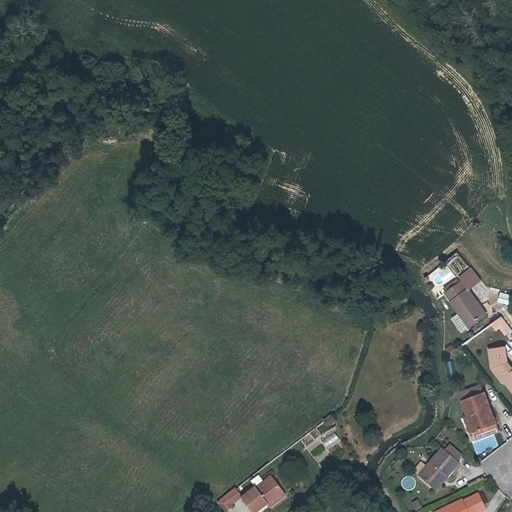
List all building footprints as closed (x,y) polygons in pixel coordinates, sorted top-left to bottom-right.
[(469,268),(457,279),(465,291),(479,279),(469,268)] [(454,280),(451,282),(454,286),(445,292),(444,292),(450,301),(449,302),(459,316),(468,329),(484,316),(466,291),(464,292),(457,283),(457,284),(454,280)] [(442,288),(445,292),(454,286),(451,282),(442,288)] [(511,295),(499,293),(497,301),(509,303),(511,295)] [(459,316),(452,321),(461,334),(468,329),(459,316)] [(494,323),(506,339),(511,334),(511,327),(503,316),(494,323)] [(487,353),(490,368),(495,367),(496,372),(493,375),(501,386),(504,384),(510,390),(511,388),(511,371),(506,364),(502,350),(487,353)] [(479,387),(469,392),(472,399),(482,395),(479,387)] [(472,399),(469,392),(458,396),(461,403),(467,416),(474,431),(480,430),(483,439),(500,432),(494,418),(490,419),(485,406),(489,405),(484,394),(482,395),(472,399)] [(330,427),(338,422),(334,415),(326,420),(330,427)] [(468,435),(474,431),(467,416),(462,418),(468,435)] [(350,434),(355,431),(350,424),(344,429),(347,433),(349,432),(350,434)] [(477,441),(483,439),(480,430),(474,431),(477,441)] [(323,441),(329,450),(341,440),(334,432),(323,441)] [(442,453),(439,451),(415,480),(431,491),(443,477),(446,480),(457,467),(455,465),(461,459),(447,447),(442,453)] [(411,476),(404,484),(411,490),(418,482),(411,476)] [(252,511),(260,511),(268,507),(286,494),(273,477),(243,498),(252,511)] [(435,495),(446,480),(443,477),(431,491),(435,495)] [(466,485),(467,488),(480,480),(479,478),(466,485)] [(224,508),(243,496),(238,488),(219,500),(224,508)] [(289,499),(286,494),(268,507),(272,511),(289,499)] [(476,495),(467,500),(474,511),(479,511),(484,509),(476,495)] [(474,511),(467,500),(461,504),(460,502),(440,511),(474,511)]
